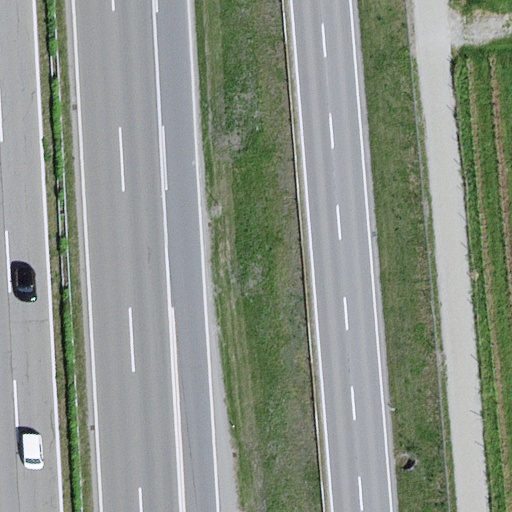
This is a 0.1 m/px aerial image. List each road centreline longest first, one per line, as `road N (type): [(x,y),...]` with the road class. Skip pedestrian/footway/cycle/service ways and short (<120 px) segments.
road 1 (track): [(472,511),(425,0)]
road 2 (primary): [(361,511),(320,0)]
road 3 (motorway): [(201,511),(165,148),(120,33)]
road 4 (motorway): [(142,511),(120,33)]
road 5 (motorway): [(0,51),(21,511)]
